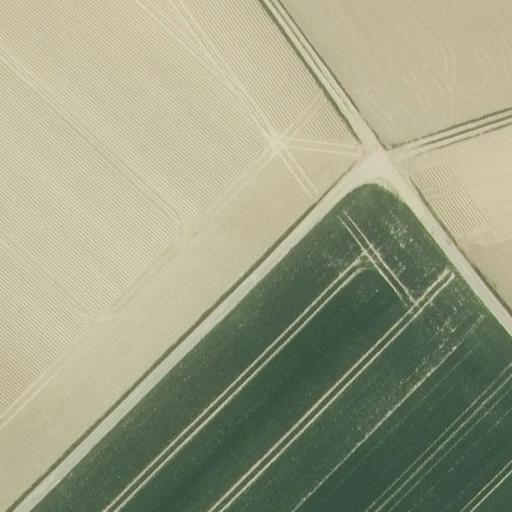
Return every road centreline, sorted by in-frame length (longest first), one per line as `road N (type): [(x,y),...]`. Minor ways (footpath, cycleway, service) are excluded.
road 1 (track): [(382,161),(343,189),(22,511)]
road 2 (track): [(511,335),(382,161)]
road 3 (track): [(382,161),(264,0)]
road 4 (track): [(511,118),(382,161)]
